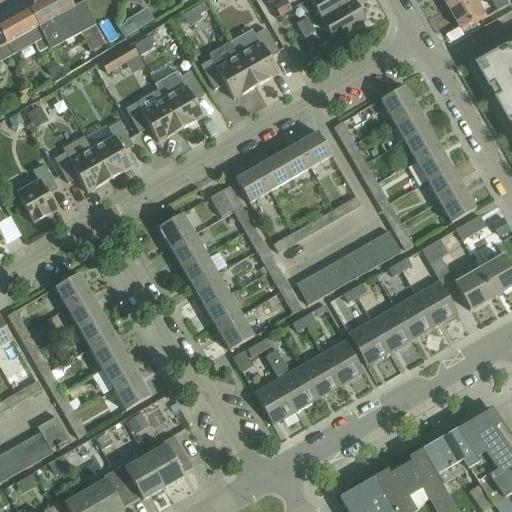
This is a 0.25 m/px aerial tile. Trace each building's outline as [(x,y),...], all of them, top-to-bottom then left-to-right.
[(68,0),(44,0),(28,9),(48,48),(49,47),(51,50),(82,33),(92,51),(106,43),(83,3),(73,8),(68,0)] [(207,0),(204,0),(185,7),(192,25),(214,17),(207,0)] [(309,0),(308,0),(320,21),(353,2),(352,0),(309,0)] [(444,0),(450,11),(468,0),(444,0)] [(476,0),(468,0),(450,11),(463,33),(487,19),(476,0)] [(493,0),(491,1),(498,13),(509,6),(505,0),(493,0)] [(353,2),(320,21),(332,42),(365,23),(353,2)] [(133,35),(157,20),(149,6),(125,21),(133,35)] [(28,9),(0,23),(0,33),(12,56),(34,43),(40,53),(48,48),(28,9)] [(297,25),(301,33),(312,26),(307,19),(297,25)] [(171,24),(140,38),(145,50),(176,36),(171,24)] [(301,33),(305,39),(315,33),(312,26),(301,33)] [(251,31),(230,43),(230,44),(238,58),(237,59),(255,89),(277,76),(268,60),(278,55),(264,30),(254,37),(251,31)] [(0,79),(1,79),(0,77),(0,62),(12,56),(0,33),(0,79)] [(210,62),(199,68),(213,92),(224,86),(233,102),(255,89),(237,59),(238,58),(230,44),(207,57),(210,62)] [(136,57),(130,47),(99,65),(105,76),(136,57)] [(510,48),(478,67),(492,91),(498,88),(504,97),(497,101),(511,126),(511,125),(511,48),(511,49),(510,48)] [(153,87),(162,102),(180,132),(202,119),(193,104),(203,98),(189,74),(180,79),(176,74),(153,87)] [(381,102),(393,123),(417,109),(405,88),(381,102)] [(162,102),(141,114),(135,105),(124,111),(138,135),(149,130),(157,145),(180,132),(162,102)] [(393,123),(404,143),(428,129),(417,109),(393,123)] [(113,140),(91,152),(109,182),(131,170),(122,154),(132,148),(118,124),(107,130),(113,140)] [(345,150),(354,145),(342,124),(333,129),(345,150)] [(404,143),(416,163),(440,149),(428,129),(404,143)] [(318,133),(297,145),(311,170),(332,158),(318,133)] [(297,145),(277,157),(291,181),(311,170),(297,145)] [(354,145),(345,150),(357,170),(366,165),(354,145)] [(416,163),(428,184),(452,170),(440,149),(416,163)] [(109,182),(91,152),(70,164),(64,155),(53,161),(67,186),(77,180),(86,195),(109,182)] [(277,157),(257,168),(270,193),(291,181),(277,157)] [(366,165),(357,170),(369,191),(378,186),(366,165)] [(15,196),(33,226),(56,213),(47,197),(57,192),(43,167),(32,174),(37,183),(15,196)] [(270,193),(257,168),(236,180),(250,205),(270,193)] [(428,184),(440,204),(464,190),(452,170),(428,184)] [(378,186),(369,191),(381,212),(390,207),(378,186)] [(234,213),(243,208),(231,188),(209,200),(220,220),(233,212),(234,213)] [(464,190),(440,204),(452,224),(476,211),(464,190)] [(335,211),(340,220),(361,208),(356,199),(335,211)] [(390,207),(381,212),(392,231),(401,226),(390,207)] [(245,233),(254,228),(243,208),(234,213),(245,233)] [(319,232),(340,220),(335,211),(314,223),(319,232)] [(158,230),(171,250),(195,236),(183,215),(158,230)] [(455,232),(461,242),(486,228),(479,217),(455,232)] [(294,235),(298,244),(319,232),(314,223),(294,235)] [(401,226),(392,231),(404,252),(413,247),(401,226)] [(257,254),(266,249),(254,228),(245,233),(257,254)] [(391,260),(402,254),(390,233),(380,239),(391,260)] [(279,255),(298,244),(294,235),(274,246),(279,255)] [(171,250),(182,270),(206,256),(195,236),(171,250)] [(381,266),(391,260),(380,239),(369,245),(381,266)] [(421,252),(439,283),(442,287),(453,281),(440,259),(446,256),(438,242),(421,252)] [(371,271),(381,266),(369,245),(359,251),(371,271)] [(269,274),(278,269),(266,249),(257,254),(269,274)] [(360,277),(371,271),(359,251),(349,257),(360,277)] [(182,270),(194,290),(218,276),(206,256),(182,270)] [(360,277),(349,257),(339,263),(350,283),(360,277)] [(511,275),(502,258),(479,271),(494,298),(511,288),(511,275)] [(406,260),(398,265),(402,273),(411,269),(406,260)] [(340,289),(350,283),(339,263),(328,268),(340,289)] [(402,273),(398,265),(387,271),(392,279),(402,273)] [(330,295),(340,289),(328,268),(318,274),(330,295)] [(269,274),(281,295),(289,289),(278,269),(269,274)] [(494,298),(479,271),(453,286),(469,313),(494,298)] [(330,295),(318,274),(308,280),(319,301),(330,295)] [(54,290),(66,311),(90,297),(78,276),(54,290)] [(194,290),(206,311),(230,297),(218,276),(194,290)] [(319,301),(308,280),(297,286),(309,307),(319,301)] [(458,315),(442,287),(439,283),(416,297),(434,329),(458,315)] [(361,286),(352,291),(357,299),(366,294),(361,286)] [(289,289),(281,295),(293,316),(302,311),(289,289)] [(357,299),(352,291),(342,297),(347,305),(357,299)] [(66,311),(77,331),(102,317),(90,297),(66,311)] [(206,311),(218,332),(242,317),(230,297),(206,311)] [(416,297),(393,310),(412,342),(434,329),(416,297)] [(393,310),(371,323),(389,355),(412,342),(393,310)] [(18,339),(27,334),(15,313),(6,318),(18,339)] [(310,315),(301,320),(306,328),(315,323),(310,315)] [(77,331),(89,352),(114,337),(102,317),(77,331)] [(242,317),(218,332),(230,352),(254,338),(242,317)] [(306,328),(301,320),(290,327),(295,335),(306,328)] [(0,323),(0,349),(11,343),(0,323)] [(389,355),(371,323),(348,336),(367,368),(389,355)] [(27,334),(18,339),(30,359),(38,354),(27,334)] [(89,352),(101,372),(125,358),(114,337),(89,352)] [(265,341),(256,346),(261,354),(270,349),(265,341)] [(345,342),(322,356),(341,387),(364,374),(345,342)] [(261,354),(256,346),(246,352),(251,360),(261,354)] [(276,353),(265,359),(276,378),(278,381),(277,382),(295,414),(318,400),(300,369),(283,378),(282,375),(287,372),(276,353)] [(38,354),(30,359),(42,380),(50,375),(38,354)] [(322,356),(300,369),(318,400),(341,387),(322,356)] [(101,372),(112,392),(137,378),(125,358),(101,372)] [(50,375),(42,380),(53,400),(62,395),(50,375)] [(137,378),(112,392),(125,413),(149,399),(137,378)] [(295,414),(277,382),(254,395),(273,427),(295,414)] [(14,396),(19,405),(40,393),(35,384),(14,396)] [(62,395),(53,400),(65,420),(74,415),(62,395)] [(0,415),(19,405),(14,396),(0,404),(0,415)] [(511,443),(490,413),(456,433),(478,464),(467,470),(479,486),(493,507),(494,507),(511,494),(511,443)] [(74,415),(65,420),(77,441),(86,436),(74,415)] [(37,430),(40,435),(50,452),(56,448),(58,452),(63,449),(61,445),(68,441),(55,419),(37,430)] [(175,434),(190,458),(196,455),(181,430),(175,434)] [(421,453),(447,498),(450,496),(443,484),(467,470),(478,464),(456,433),(421,453)] [(29,441),(41,461),(52,455),(50,452),(40,435),(29,441)] [(107,435),(96,441),(105,456),(116,449),(107,435)] [(164,447),(144,459),(162,490),(183,478),(181,476),(191,470),(172,438),(163,444),(164,447)] [(19,447),(31,467),(41,461),(29,441),(19,447)] [(103,458),(93,441),(83,447),(93,465),(103,458)] [(8,452),(21,473),(31,467),(19,447),(8,452)] [(0,457),(0,461),(10,479),(21,473),(8,452),(0,457)] [(65,453),(52,463),(61,475),(74,465),(65,453)] [(421,453),(374,480),(392,511),(454,511),(447,498),(421,453)] [(122,468),(112,473),(131,505),(140,500),(142,502),(162,490),(144,459),(124,471),(122,468)] [(0,484),(10,479),(0,461),(0,484)] [(104,482),(84,494),(94,511),(122,511),(122,510),(131,505),(112,473),(102,479),(104,482)] [(33,476),(15,485),(21,496),(38,486),(33,476)] [(392,511),(374,480),(338,500),(345,511),(392,511)] [(479,486),(468,494),(480,511),(486,511),(493,507),(479,486)] [(62,502),(52,508),(54,511),(94,511),(84,494),(63,506),(62,502)]
